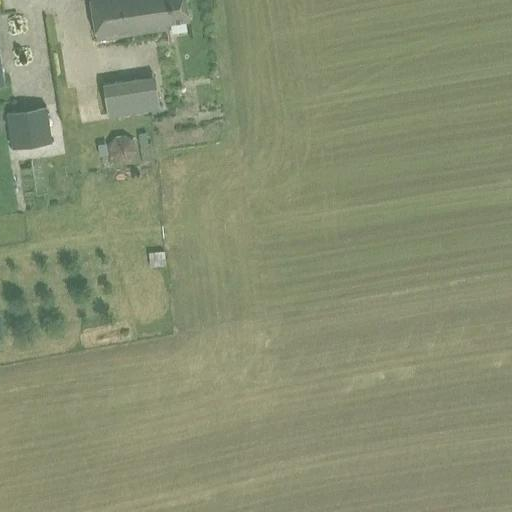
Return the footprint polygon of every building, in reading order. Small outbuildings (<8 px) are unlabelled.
[(91,0),(97,39),(168,29),(168,23),(189,19),(186,0),(91,0)] [(139,78),(103,83),(108,115),(160,107),(158,95),(142,97),(139,78)] [(21,99),(11,103),(17,119),(27,116),(21,99)] [(7,128),(19,190),(57,182),(45,121),(7,128)] [(127,158),(133,150),(132,140),(124,134),(114,136),(108,144),(109,154),(117,160),(127,158)] [(164,251),(149,252),(150,266),(165,265),(164,251)]
